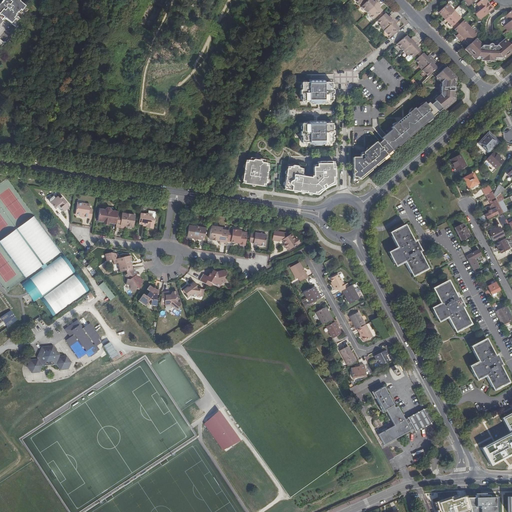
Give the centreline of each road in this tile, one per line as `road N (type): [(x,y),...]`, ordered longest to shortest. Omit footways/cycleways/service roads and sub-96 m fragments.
road 1 (residential): [(344,196),(343,82),(417,20)]
road 2 (residential): [(415,223),(425,239),(450,245),(511,365)]
road 3 (residential): [(0,163),(175,190)]
road 4 (secondary): [(491,94),(360,205)]
road 5 (residential): [(175,190),(323,215)]
road 6 (unclassified): [(315,269),(361,351),(402,333)]
